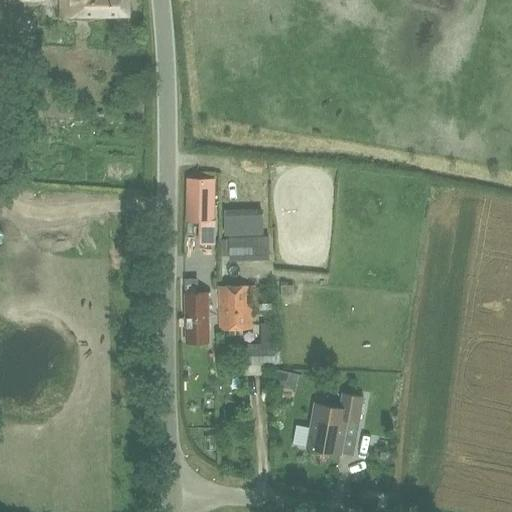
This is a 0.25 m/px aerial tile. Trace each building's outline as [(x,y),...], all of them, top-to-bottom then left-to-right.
[(129,0),(60,0),(61,17),(130,14),(129,0)] [(184,244),(185,270),(214,269),(213,245),(217,245),(215,183),(195,184),(198,244),(184,244)] [(253,233),(255,251),(269,250),(268,232),(253,233)] [(255,285),(219,286),(220,330),(230,330),(230,335),(236,335),(236,329),(252,329),(251,301),(256,301),(255,285)] [(293,298),(292,286),(280,286),(280,298),(293,298)] [(209,293),(184,293),(186,343),(210,342),(209,293)] [(274,344),(273,324),(261,324),(261,345),(274,344)] [(261,345),(247,345),(248,365),(276,364),(276,344),(274,344),(261,345)] [(284,387),(287,371),(276,369),(272,384),(284,387)] [(353,456),(364,396),(341,392),(339,407),(313,402),(305,449),(342,455),(342,454),(353,456)]
